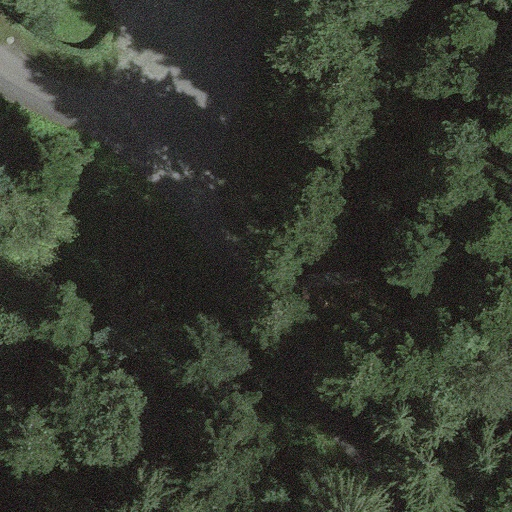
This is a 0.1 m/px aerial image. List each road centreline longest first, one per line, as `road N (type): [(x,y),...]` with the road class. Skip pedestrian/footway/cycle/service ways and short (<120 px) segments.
road 1 (track): [(132,117),(403,511)]
road 2 (track): [(279,0),(236,63),(167,114),(81,112),(0,75)]
